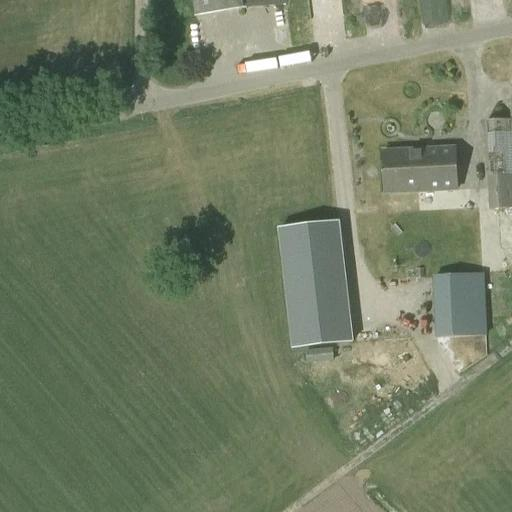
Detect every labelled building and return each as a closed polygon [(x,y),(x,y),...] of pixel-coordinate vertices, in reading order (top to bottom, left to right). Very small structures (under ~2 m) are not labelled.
[(193,0),(195,17),(286,5),(285,0),(193,0)] [(490,211),(511,210),(511,101),(508,101),(509,120),(485,122),(490,211)] [(419,217),(418,193),(457,191),(455,149),(384,153),(386,193),(379,193),(380,219),(382,271),(482,267),(480,214),(419,217)] [(436,340),(486,337),(483,274),(433,277),(436,340)] [(408,351),(408,342),(385,341),(384,351),(408,351)]
